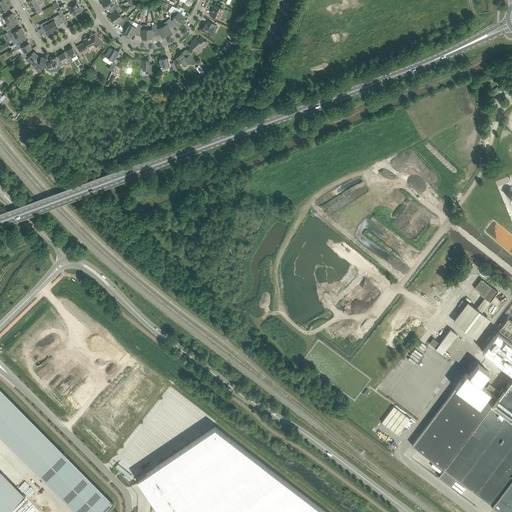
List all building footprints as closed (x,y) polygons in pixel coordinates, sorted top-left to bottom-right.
[(43,3),(41,0),(31,6),(34,12),(36,10),(37,13),(42,10),(39,5),(43,3)] [(70,8),(72,10),(80,6),(77,1),(73,3),(71,0),(65,3),(69,9),(70,8)] [(112,6),(114,9),(119,6),(116,0),(112,0),(104,5),(106,10),(112,6)] [(9,8),(9,7),(10,7),(8,4),(7,4),(7,3),(0,6),(0,16),(7,12),(6,10),(9,8)] [(224,9),(220,7),(216,5),(213,12),(212,11),(210,15),(214,17),(218,19),(220,15),(221,16),(223,12),(226,14),(228,11),(224,9)] [(80,6),(72,10),(73,12),(71,13),(72,16),(82,10),(80,6)] [(119,6),(114,9),(115,11),(109,15),(112,20),(120,14),(117,11),(121,9),(119,6)] [(176,7),(171,13),(175,16),(182,22),(186,18),(180,13),(182,10),(180,9),(176,7)] [(0,20),(2,25),(7,22),(15,18),(14,17),(15,16),(13,13),(13,14),(12,13),(9,15),(7,12),(0,16),(0,20)] [(175,16),(171,13),(169,16),(171,17),(170,18),(168,20),(172,25),(174,22),(175,23),(178,25),(179,26),(182,22),(175,16)] [(64,22),(61,16),(59,14),(58,15),(59,18),(52,22),(50,19),(48,20),(54,30),(59,27),(58,25),(64,22)] [(121,20),(124,22),(128,18),(126,16),(123,18),(120,14),(112,20),(115,24),(121,20)] [(16,19),(15,18),(7,22),(8,25),(5,27),(7,32),(9,31),(16,27),(14,25),(18,23),(17,22),(18,21),(16,18),(16,19)] [(128,18),(124,22),(126,24),(123,31),(128,33),(134,21),(130,19),(128,18)] [(54,30),(48,20),(40,25),(42,27),(41,28),(43,33),(44,33),(47,31),(48,33),(54,30)] [(163,26),(167,34),(171,32),(171,30),(169,27),(169,26),(172,25),(168,20),(166,21),(164,22),(165,25),(163,26)] [(135,29),(139,30),(140,24),(138,24),(134,21),(128,33),(132,36),(134,31),(135,29)] [(210,35),(213,36),(215,36),(216,34),(215,31),(213,30),(214,28),(213,27),(215,24),(208,21),(207,24),(206,23),(202,30),(210,35)] [(156,24),(154,24),(156,31),(159,30),(162,36),(167,34),(162,23),(157,25),(156,24)] [(142,38),(147,38),(147,29),(144,29),(144,26),(142,26),(143,25),(140,24),(139,30),(142,31),(142,38)] [(152,31),(155,31),(156,31),(154,24),(152,24),(152,29),(147,29),(147,38),(152,38),(152,31)] [(17,30),(16,27),(9,31),(11,33),(12,32),(15,37),(23,33),(23,32),(23,31),(22,28),(21,29),(21,28),(17,30)] [(12,49),(17,46),(24,42),(23,39),(26,37),(26,36),(25,33),(24,34),(23,33),(15,37),(18,42),(11,46),(12,49)] [(77,46),(81,53),(87,50),(86,48),(94,44),(96,46),(97,45),(100,48),(104,43),(97,35),(94,34),(84,40),(85,42),(77,46)] [(194,41),(189,45),(195,51),(200,46),(201,47),(206,42),(201,37),(198,40),(196,37),(193,40),(194,41)] [(25,52),(32,49),(32,48),(29,43),(26,45),(24,42),(17,46),(19,49),(22,54),(25,52)] [(67,51),(65,53),(70,63),(72,61),(73,59),(72,57),(77,55),(72,47),(67,50),(67,51)] [(110,47),(105,55),(109,58),(109,59),(114,62),(119,52),(115,49),(114,50),(110,47)] [(23,58),(28,56),(28,57),(26,60),(31,64),(38,55),(39,55),(34,51),(33,51),(32,49),(25,52),(22,54),(21,55),(23,58)] [(56,56),(59,67),(64,65),(66,65),(70,63),(65,53),(64,52),(59,55),(59,56),(56,56)] [(186,57),(182,52),(180,54),(181,54),(176,58),(180,63),(182,62),(184,66),(187,63),(188,64),(193,64),(196,62),(190,54),(186,57)] [(41,72),(44,65),(45,66),(47,58),(41,56),(41,57),(38,55),(31,64),(37,69),(36,70),(41,72)] [(50,58),(47,58),(45,66),(46,66),(45,69),(51,72),(58,71),(57,68),(59,68),(59,67),(56,56),(50,58)] [(122,58),(118,66),(125,69),(126,66),(130,67),(133,59),(127,56),(125,59),(122,58)] [(168,57),(159,60),(162,69),(171,67),(168,57)] [(149,60),(141,60),(141,66),(143,66),(143,70),(146,70),(146,73),(152,73),(152,66),(149,66),(149,60)] [(481,279),(473,290),(471,292),(469,291),(466,294),(468,295),(465,299),(467,301),(481,312),(489,302),(493,305),(489,310),(492,313),(496,308),(500,311),(504,304),(501,301),(505,297),(481,279)] [(511,511),(511,320),(508,317),(507,317),(499,328),(498,329),(511,339),(511,366),(506,375),(511,379),(507,385),(505,384),(500,391),(496,388),(482,406),(456,386),(412,445),(444,469),(438,477),(451,486),(457,478),(488,502),(492,505),(496,511),(511,511)] [(433,338),(429,343),(436,348),(439,343),(433,338)] [(104,511),(113,504),(115,502),(112,500),(111,501),(66,455),(67,454),(64,452),(63,453),(0,388),(0,434),(41,476),(39,477),(42,479),(43,478),(76,511),(104,511)] [(410,418),(394,406),(382,422),(398,434),(410,418)] [(130,471),(158,511),(340,511),(210,415),(130,471)] [(0,471),(0,511),(40,511),(25,496),(26,495),(23,493),(22,494),(0,471)]
